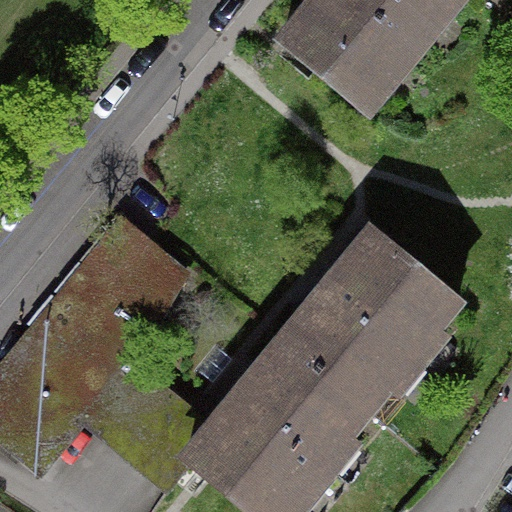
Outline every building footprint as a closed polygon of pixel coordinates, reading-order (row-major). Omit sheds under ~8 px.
[(316,0),(285,39),(371,109),(460,0),(316,0)] [(172,294),(129,258),(141,237),(132,232),(108,274),(101,269),(77,311),(70,307),(53,336),(46,349),(38,346),(15,387),(7,383),(0,395),(0,437),(40,471),(89,413),(130,363),(172,294)] [(325,290),(283,341),(367,412),(457,303),(372,233),(325,290)] [(186,459),(189,462),(249,511),(285,511),(367,412),(283,341),(231,405),(211,429),(186,459)] [(130,363),(89,413),(173,481),(189,462),(186,459),(211,429),(130,363)]
